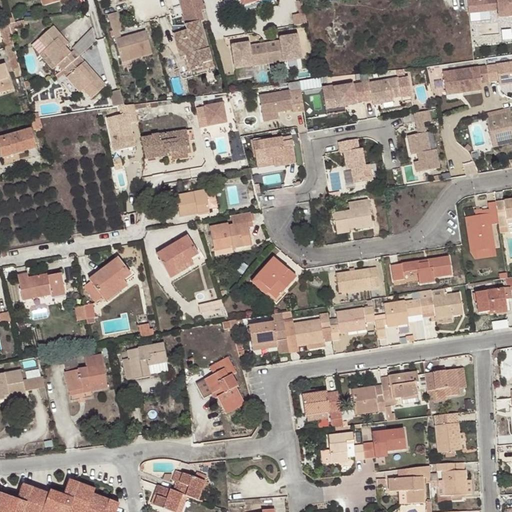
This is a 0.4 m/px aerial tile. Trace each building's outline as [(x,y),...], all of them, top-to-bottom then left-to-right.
[(191,70),(202,67),(201,63),(211,60),(208,47),(206,47),(198,21),(203,19),(200,9),(204,8),(201,0),(178,0),(182,15),(186,30),(172,34),(179,56),(186,54),(191,70)] [(511,0),(465,0),(466,12),(497,9),(498,14),(511,13),(511,0)] [(108,13),(113,31),(118,29),(121,28),(116,10),(108,13)] [(11,12),(5,14),(7,23),(14,22),(11,12)] [(79,55),(75,49),(72,51),(66,45),(64,42),(66,39),(53,24),(39,36),(47,45),(44,49),(57,64),(58,63),(63,69),(64,68),(79,55)] [(120,38),(115,39),(121,61),(152,53),(145,30),(120,38)] [(279,40),(283,61),(300,58),(296,35),(283,37),(283,39),(279,40)] [(231,45),(235,69),(252,66),(248,45),(245,46),(244,43),(231,45)] [(84,60),(79,55),(64,68),(70,74),(67,76),(80,92),(83,89),(91,97),(106,84),(93,70),(90,73),(81,63),(84,60)] [(90,73),(93,70),(84,60),(81,63),(90,73)] [(201,63),(202,67),(203,69),(213,66),(211,60),(201,63)] [(511,60),(486,64),(488,80),(498,79),(499,84),(511,81),(511,60)] [(0,92),(13,88),(4,63),(0,64),(0,92)] [(488,80),(486,64),(443,70),(446,90),(456,88),(457,92),(482,88),(481,81),(488,80)] [(403,96),(399,76),(370,82),(369,80),(361,81),(361,83),(365,100),(365,101),(373,100),(373,101),(393,97),(403,96)] [(300,80),(289,82),(290,90),(260,95),(263,115),(277,112),(294,109),(294,112),(305,110),(300,80)] [(322,86),(327,109),(358,103),(358,102),(365,100),(361,83),(354,84),(354,81),(322,86)] [(121,105),(124,105),(120,89),(111,91),(115,106),(121,105)] [(205,105),(208,124),(226,122),(223,103),(205,105)] [(138,120),(134,104),(124,105),(121,105),(123,114),(107,117),(114,150),(135,146),(130,122),(138,120)] [(416,171),(439,167),(435,148),(429,149),(426,131),(425,131),(423,121),(430,119),(428,109),(414,112),(415,120),(417,133),(407,135),(411,153),(417,152),(418,160),(414,161),(416,171)] [(511,125),(509,109),(488,114),(485,114),(491,146),(496,145),(511,141),(511,125)] [(277,112),(263,115),(265,121),(278,119),(277,112)] [(36,128),(42,126),(40,117),(33,117),(36,128)] [(0,137),(0,143),(3,156),(36,148),(31,128),(0,137)] [(171,152),(172,155),(187,152),(191,151),(188,139),(185,140),(183,129),(152,134),(152,135),(141,137),(146,158),(145,158),(145,159),(167,156),(166,152),(171,152)] [(273,157),(274,162),(275,167),(287,165),(286,162),(295,160),(292,140),(283,141),(282,137),(253,142),(256,160),(265,158),(273,157)] [(358,148),(356,138),(337,142),(339,152),(343,152),(346,169),(350,168),(353,183),(372,180),(369,163),(365,164),(361,148),(358,148)] [(179,205),(181,216),(210,211),(206,189),(178,194),(177,188),(169,189),(172,206),(179,205)] [(499,222),(500,226),(509,225),(508,223),(508,219),(511,218),(511,198),(496,201),(499,222)] [(335,221),(336,232),(350,229),(349,227),(356,225),(356,228),(372,225),(368,199),(348,201),(349,209),(331,212),(332,221),(335,221)] [(499,222),(496,201),(489,202),(490,212),(470,215),(474,250),(495,247),(492,223),(499,222)] [(208,226),(212,248),(229,244),(230,248),(250,244),(247,227),(253,226),(251,213),(231,216),(232,224),(227,225),(226,223),(208,226)] [(156,253),(168,272),(188,261),(185,258),(189,256),(190,257),(198,253),(187,235),(156,253)] [(188,261),(168,272),(171,277),(194,263),(190,257),(189,256),(185,258),(188,261)] [(273,256),(255,277),(270,290),(268,291),(277,299),(297,276),(273,256)] [(96,302),(102,297),(120,284),(118,280),(121,278),(123,280),(130,274),(117,257),(88,278),(90,280),(83,285),(96,302)] [(403,280),(403,277),(402,273),(418,271),(418,275),(419,284),(434,282),(434,278),(451,276),(449,257),(427,259),(428,262),(417,264),(417,261),(390,264),(393,281),(403,280)] [(328,274),(330,294),(378,286),(376,267),(328,274)] [(48,275),(48,274),(27,277),(26,273),(18,274),(22,299),(51,293),(52,296),(65,293),(61,273),(48,275)] [(270,290),(255,277),(252,281),(274,302),(277,299),(268,291),(270,290)] [(120,284),(102,297),(105,300),(127,285),(123,280),(121,278),(118,280),(120,284)] [(419,298),(421,313),(433,311),(434,317),(452,315),(462,313),(458,291),(444,294),(443,288),(430,291),(430,289),(417,290),(419,298)] [(474,292),(478,312),(506,308),(503,288),(474,292)] [(407,315),(421,313),(419,298),(383,304),(386,325),(408,322),(407,315)] [(198,304),(200,311),(222,305),(221,299),(198,304)] [(78,321),(96,320),(95,304),(77,306),(78,321)] [(329,324),(331,340),(339,339),(338,333),(365,328),(364,322),(374,321),(374,320),(372,305),(336,311),(337,323),(329,324)] [(289,310),(282,312),(283,320),(291,319),(289,310)] [(276,341),(286,339),(283,320),(282,312),(271,313),(273,322),(248,325),(251,344),(276,341)] [(322,341),(331,340),(329,324),(327,312),(319,314),(319,319),(293,324),(296,345),(305,345),(311,343),(322,341)] [(452,315),(434,317),(435,323),(453,320),(452,315)] [(229,320),(231,328),(237,327),(236,319),(229,320)] [(374,321),(377,338),(386,336),(383,319),(374,320),(374,321)] [(223,329),(231,328),(229,320),(222,321),(223,329)] [(277,346),(276,341),(251,344),(252,349),(277,346)] [(149,353),(147,346),(127,351),(128,358),(122,359),(126,379),(149,375),(148,365),(167,361),(163,343),(153,345),(154,352),(149,353)] [(65,371),(69,390),(81,387),(82,391),(107,386),(104,373),(99,374),(98,369),(103,368),(101,354),(83,357),(86,367),(65,371)] [(218,395),(217,396),(226,412),(244,402),(235,387),(237,386),(231,374),(235,372),(227,357),(209,366),(213,373),(204,378),(212,392),(214,392),(216,390),(218,395)] [(0,398),(5,398),(4,394),(25,390),(42,387),(39,375),(22,378),(21,368),(0,372),(0,398)] [(425,372),(427,391),(444,388),(445,395),(457,394),(456,386),(459,386),(456,368),(425,372)] [(385,409),(387,420),(393,420),(390,405),(396,404),(394,397),(403,396),(416,395),(417,394),(415,381),(418,381),(417,372),(380,377),(381,384),(385,409)] [(355,413),(385,409),(381,384),(351,388),(355,413)] [(330,410),(332,426),(343,425),(342,421),(337,391),(327,393),(327,390),(301,394),(305,415),(306,414),(326,411),(330,410)] [(327,416),(326,411),(306,414),(307,419),(327,416)] [(459,432),(456,413),(435,415),(440,452),(461,449),(459,432)] [(363,444),(364,458),(374,457),(373,452),(387,450),(406,449),(403,428),(371,432),(372,442),(363,443),(363,444)] [(328,434),(331,462),(340,461),(340,457),(348,456),(347,443),(355,442),(353,432),(328,434)] [(355,459),(364,458),(363,444),(354,445),(355,459)] [(465,480),(464,463),(436,464),(437,470),(443,470),(445,494),(452,494),(459,493),(465,493),(465,480)] [(421,476),(429,476),(428,465),(409,467),(410,476),(405,476),(388,477),(389,489),(405,488),(405,502),(423,501),(421,476)] [(187,496),(197,499),(204,480),(205,476),(197,473),(195,477),(175,470),(172,480),(175,481),(172,490),(183,494),(187,496)] [(69,511),(85,511),(93,494),(94,489),(76,482),(68,479),(62,495),(49,490),(48,493),(41,511),(68,511),(69,511)] [(208,482),(204,480),(197,499),(200,501),(208,482)] [(0,493),(0,504),(0,511),(41,511),(48,493),(22,483),(20,488),(16,499),(0,493)] [(177,511),(183,494),(172,490),(157,485),(154,494),(158,495),(154,504),(175,511),(177,511)] [(119,504),(93,494),(85,511),(115,511),(117,508),(119,504)] [(183,494),(177,511),(181,511),(187,496),(183,494)]
